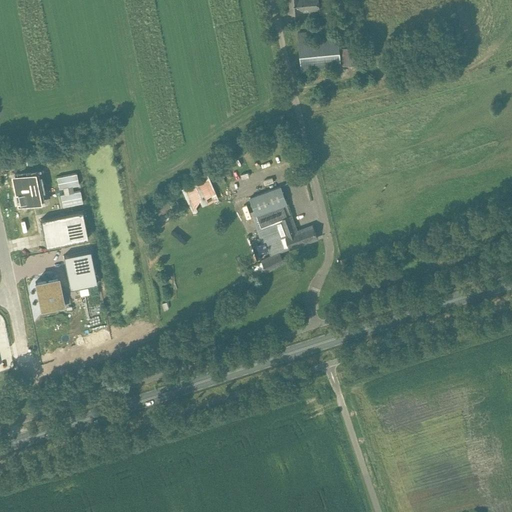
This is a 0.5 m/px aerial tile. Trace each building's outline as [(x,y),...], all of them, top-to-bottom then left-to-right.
[(287,0),(289,13),(298,12),(304,11),(303,10),(320,9),(333,7),(331,0),(287,0)] [(298,32),(301,68),(364,62),(361,34),(309,39),(308,31),(298,32)] [(67,187),(68,193),(64,194),(60,195),(63,207),(82,203),(80,191),(73,192),(72,186),(79,185),(76,173),(56,177),(59,189),(63,188),(67,187)] [(182,188),(192,211),(219,199),(208,173),(203,176),(204,179),(182,188)] [(34,177),(15,181),(20,206),(39,202),(38,196),(42,195),(39,182),(35,183),(34,177)] [(280,186),(271,189),(250,197),(258,218),(253,220),(262,242),(266,240),(271,254),(290,247),(290,248),(317,238),(312,225),(297,231),(280,186)] [(160,217),(180,204),(174,195),(155,208),(160,217)] [(40,220),(40,221),(42,233),(43,233),(46,246),(88,238),(82,210),(40,219),(40,220)] [(258,244),(261,253),(269,251),(267,242),(258,244)] [(97,282),(90,250),(63,255),(70,288),(97,282)] [(285,262),(280,253),(279,251),(262,260),(263,262),(268,271),(285,262)] [(36,282),(35,282),(35,283),(36,283),(39,299),(39,300),(40,300),(41,303),(42,307),(60,306),(58,296),(61,295),(61,296),(62,296),(62,294),(58,279),(59,279),(58,277),(58,279),(36,283),(36,282)]
